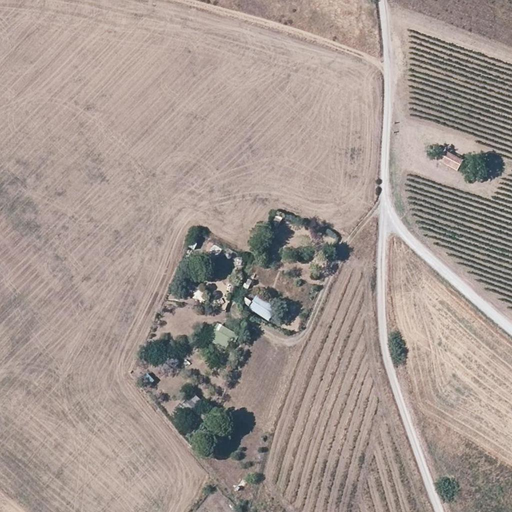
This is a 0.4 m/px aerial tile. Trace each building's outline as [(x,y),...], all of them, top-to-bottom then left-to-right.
[(441,162),(458,171),(463,162),(447,153),(441,162)] [(273,216),(271,223),(279,225),(281,218),(273,216)] [(219,255),(222,247),(212,243),(209,250),(219,255)] [(256,296),(248,309),(268,321),(276,308),(256,296)] [(216,324),(208,340),(230,350),(238,334),(216,324)]
